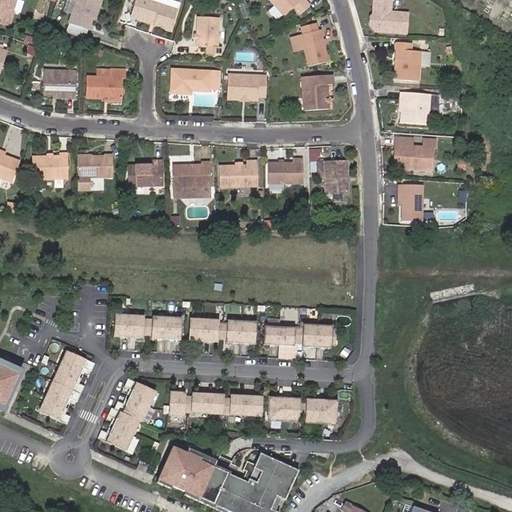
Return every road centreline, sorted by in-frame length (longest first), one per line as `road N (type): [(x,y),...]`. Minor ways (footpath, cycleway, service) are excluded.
road 1 (residential): [(365,130),(371,261),(363,369),(344,375),(111,364)]
road 2 (residential): [(143,128),(365,130)]
road 3 (residential): [(0,105),(42,120),(143,128)]
road 4 (residential): [(365,130),(342,0)]
